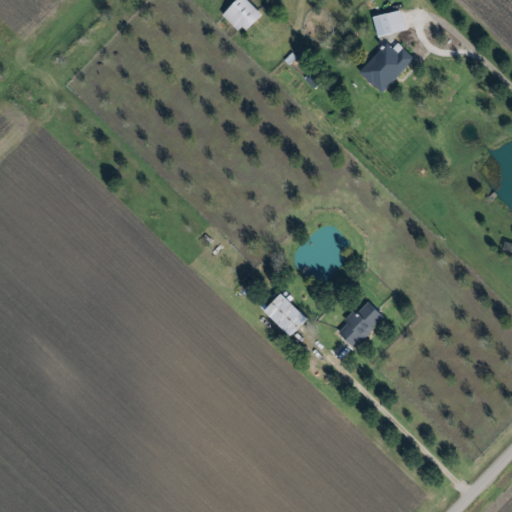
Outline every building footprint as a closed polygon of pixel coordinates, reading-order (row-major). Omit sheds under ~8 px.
[(245,33),(264,15),(249,0),(238,0),(226,13),(245,33)] [(377,35),(406,31),(403,11),(374,15),(377,35)] [(399,42),(394,48),(388,42),(360,71),(383,93),(416,59),(399,42)] [(309,318),(283,294),(266,312),(292,337),(309,318)] [(349,322),(339,332),(356,348),(385,316),(369,301),(359,312),(356,309),(346,319),(349,322)]
